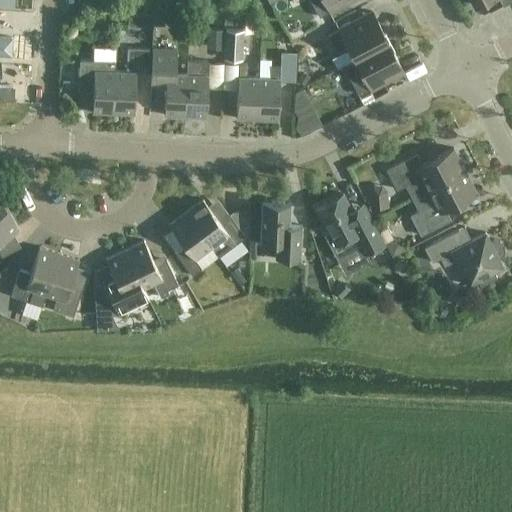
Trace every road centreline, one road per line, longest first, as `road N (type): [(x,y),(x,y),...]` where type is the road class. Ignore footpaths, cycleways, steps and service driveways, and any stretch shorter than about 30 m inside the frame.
road 1 (residential): [(150,151),(292,158),(465,73)]
road 2 (residential): [(150,151),(138,202),(115,223),(85,229),(57,222),(35,202),(26,146)]
road 3 (residential): [(46,146),(52,0)]
